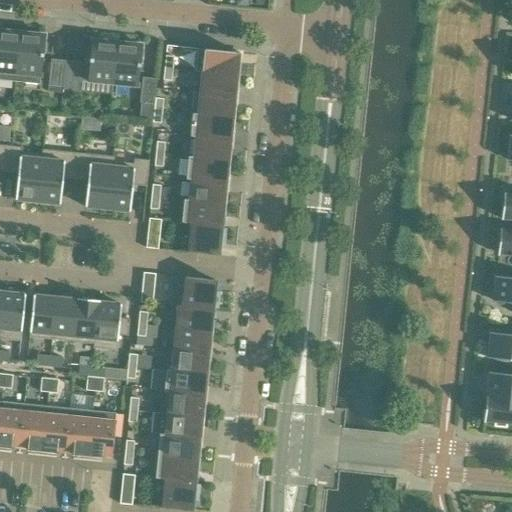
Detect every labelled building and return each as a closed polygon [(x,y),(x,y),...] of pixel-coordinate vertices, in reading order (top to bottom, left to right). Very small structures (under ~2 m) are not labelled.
[(0,80),(14,82),(19,31),(6,30),(6,31),(0,30),(0,80)] [(33,32),(19,31),(14,82),(39,84),(44,35),(32,34),(33,32)] [(112,84),(116,41),(103,40),(103,41),(91,40),(87,81),(112,84)] [(116,41),(112,84),(137,86),(141,45),(129,44),(130,42),(116,41)] [(197,49),(194,71),(237,76),(239,53),(197,49)] [(165,56),(164,68),(176,69),(177,57),(165,56)] [(63,87),(65,61),(51,59),(48,85),(63,87)] [(65,61),(63,87),(77,88),(80,62),(65,61)] [(176,69),(164,68),(163,80),(175,81),(176,69)] [(192,93),(235,97),(237,76),(194,71),(194,72),(201,73),(199,92),(192,92),(192,93)] [(139,103),(154,105),(156,79),(142,77),(139,103)] [(192,93),(190,114),(233,119),(235,97),(192,93)] [(154,105),(154,110),(162,111),(163,99),(155,98),(154,105)] [(161,123),(162,111),(154,110),(152,122),(161,123)] [(233,119),(190,114),(190,115),(192,115),(190,136),(230,141),(233,119)] [(230,141),(190,136),(190,137),(195,137),(193,157),(188,156),(188,157),(228,161),(230,141)] [(156,142),(155,154),(167,155),(168,143),(156,142)] [(8,146),(5,172),(18,173),(15,200),(37,202),(43,150),(42,150),(41,154),(21,152),(22,148),(8,146)] [(43,150),(37,202),(60,205),(63,178),(75,179),(78,153),(43,150)] [(114,157),(78,153),(75,179),(87,180),(85,207),(108,210),(113,162),(114,157)] [(167,155),(155,154),(154,166),(166,167),(167,155)] [(188,157),(186,179),(226,183),(228,161),(188,157)] [(113,162),(108,210),(130,212),(132,185),(146,186),(148,161),(134,159),(133,164),(113,162)] [(183,200),(224,205),(226,183),(186,179),(185,180),(190,180),(188,200),(183,200)] [(152,185),(151,197),(163,198),(164,186),(152,185)] [(511,220),(511,194),(507,194),(505,208),(502,207),(501,220),(511,220)] [(163,198),(151,197),(150,209),(161,210),(163,198)] [(183,200),(181,222),(222,226),(224,205),(183,200)] [(158,249),(161,220),(149,219),(146,248),(158,249)] [(222,226),(181,222),(181,223),(191,224),(188,253),(217,255),(218,244),(224,245),(225,228),(222,228),(222,226)] [(502,241),(500,255),(511,256),(511,230),(503,229),(503,230),(500,230),(499,241),(502,241)] [(152,304),(155,274),(143,273),(140,303),(152,304)] [(498,277),(495,276),(494,288),(497,288),(496,302),(511,303),(511,277),(498,276),(498,277)] [(177,306),(214,310),(214,308),(217,309),(219,292),(213,291),(214,280),(185,277),(182,306),(177,306)] [(0,338),(20,341),(25,295),(2,292),(0,308),(0,338)] [(33,295),(29,337),(50,339),(55,298),(33,295)] [(55,298),(50,339),(71,341),(76,300),(55,298)] [(76,300),(71,341),(95,344),(99,302),(100,301),(76,299),(76,300)] [(120,318),(121,304),(99,302),(95,344),(94,349),(116,351),(118,335),(127,336),(129,319),(120,318)] [(177,306),(175,328),(211,332),(214,310),(177,306)] [(139,312),(138,324),(150,325),(151,313),(139,312)] [(150,325),(138,324),(137,336),(148,337),(150,325)] [(175,328),(173,349),(209,353),(211,332),(175,328)] [(492,333),(491,346),(488,346),(487,358),(490,358),(511,360),(511,330),(511,334),(492,333)] [(207,375),(209,353),(173,349),(171,370),(166,369),(166,370),(207,375)] [(0,351),(0,361),(7,362),(8,353),(0,351)] [(129,354),(127,366),(136,367),(137,355),(129,354)] [(34,365),(47,367),(48,357),(35,355),(34,365)] [(60,368),(61,358),(48,357),(47,367),(60,368)] [(91,377),(92,367),(79,366),(78,375),(91,377)] [(134,379),(136,367),(127,366),(126,378),(134,379)] [(105,368),(92,367),(91,377),(104,378),(105,368)] [(166,370),(163,392),(205,396),(207,375),(166,370)] [(489,398),(511,400),(511,374),(492,373),(490,386),(487,386),(486,397),(489,398)] [(162,385),(163,376),(144,374),(143,383),(162,385)] [(3,388),(11,389),(12,375),(5,375),(3,388)] [(50,379),(41,378),(39,392),(49,393),(50,379)] [(97,378),(90,378),(88,392),(95,392),(97,378)] [(95,392),(102,393),(104,379),(97,378),(95,392)] [(50,379),(49,393),(57,394),(58,380),(50,379)] [(202,418),(205,396),(163,392),(163,393),(168,393),(166,414),(202,418)] [(130,398),(129,410),(141,411),(142,399),(130,398)] [(506,424),(511,424),(511,400),(489,398),(486,422),(494,423),(494,427),(506,428),(506,424)] [(11,447),(20,448),(24,405),(2,402),(0,417),(0,447),(11,449),(11,447)] [(42,452),(47,407),(24,405),(20,448),(28,449),(28,451),(42,452)] [(56,452),(65,453),(70,410),(47,407),(42,452),(56,454),(56,452)] [(74,456),(88,458),(93,412),(70,410),(65,453),(74,454),(74,456)] [(141,411),(129,410),(128,422),(140,423),(141,411)] [(122,415),(93,412),(88,458),(102,459),(102,457),(112,458),(114,437),(120,437),(122,415)] [(159,434),(159,435),(200,439),(202,418),(166,414),(164,434),(159,434)] [(198,460),(200,439),(159,435),(157,456),(198,460)] [(126,441),(125,453),(136,454),(138,442),(126,441)] [(136,454),(125,453),(123,465),(135,466),(136,454)] [(157,456),(155,478),(196,482),(198,460),(157,456)] [(131,505),(134,476),(122,474),(119,504),(131,505)] [(195,484),(196,482),(155,478),(155,479),(164,480),(161,508),(190,511),(191,500),(198,501),(199,484),(195,484)]
